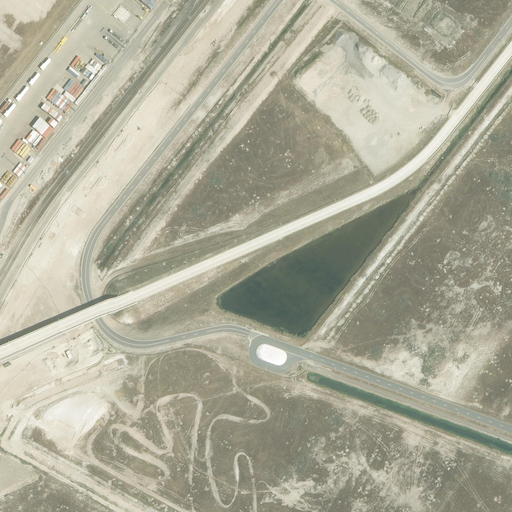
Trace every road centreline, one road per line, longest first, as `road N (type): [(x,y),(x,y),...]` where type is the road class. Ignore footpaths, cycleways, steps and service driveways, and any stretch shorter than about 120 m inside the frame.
road 1 (unclassified): [(259,337),(233,328),(126,343),(96,317),(85,275),(96,234),(279,0)]
road 2 (unclassified): [(333,0),(445,84),(474,70),(511,22)]
road 3 (unclassified): [(295,350),(511,429)]
